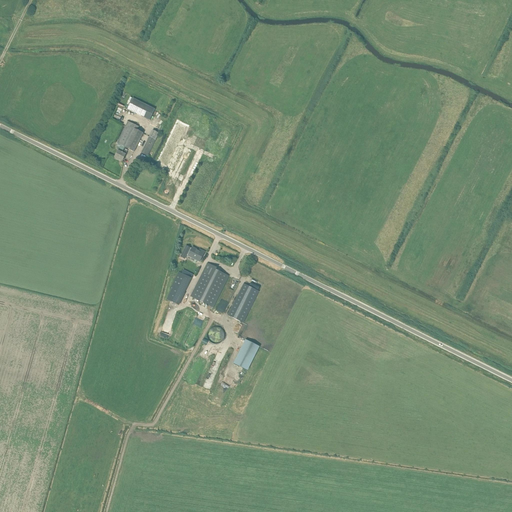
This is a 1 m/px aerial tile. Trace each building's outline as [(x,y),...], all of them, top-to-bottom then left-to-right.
[(127,109),(150,121),(155,109),(133,98),(127,109)] [(118,151),(115,158),(122,161),(128,149),(134,152),(143,133),(137,130),(133,128),(124,147),(124,148),(122,153),(118,151)] [(144,148),(141,153),(148,156),(150,151),(156,140),(149,137),(144,148)] [(190,248),(186,246),(180,257),(185,259),(190,248)] [(194,259),(200,262),(205,252),(201,250),(200,251),(192,247),(188,256),(192,258),(191,260),(193,261),(194,259)] [(207,263),(204,269),(191,297),(213,308),(229,276),(216,270),(216,268),(207,263)] [(194,275),(183,270),(182,273),(192,278),(194,275)] [(173,288),(167,299),(178,305),(192,279),(192,278),(182,273),(179,272),(171,287),(173,288)] [(243,323),(259,291),(244,284),(228,315),(243,323)] [(234,294),(224,314),(227,315),(236,295),(234,294)] [(173,320),(174,313),(170,313),(170,309),(167,308),(165,322),(170,323),(170,319),(173,320)] [(222,328),(212,328),(213,341),(223,340),(222,328)] [(246,340),(234,364),(248,371),(260,347),(246,340)]
